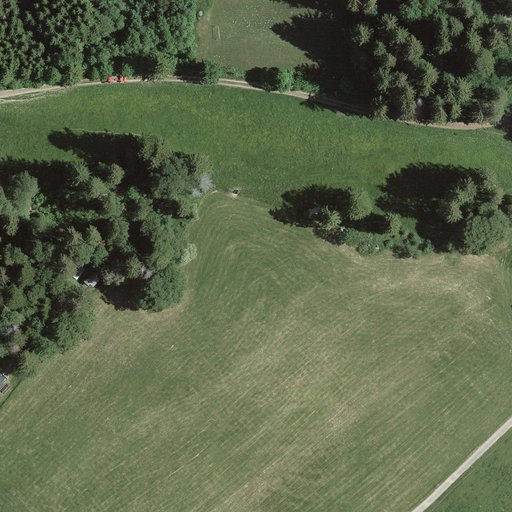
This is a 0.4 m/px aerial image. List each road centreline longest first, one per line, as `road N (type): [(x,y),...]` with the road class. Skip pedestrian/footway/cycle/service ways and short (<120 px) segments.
road 1 (track): [(511,119),(467,126),(185,78),(112,79),(0,96)]
road 2 (unclassified): [(511,422),(419,511)]
